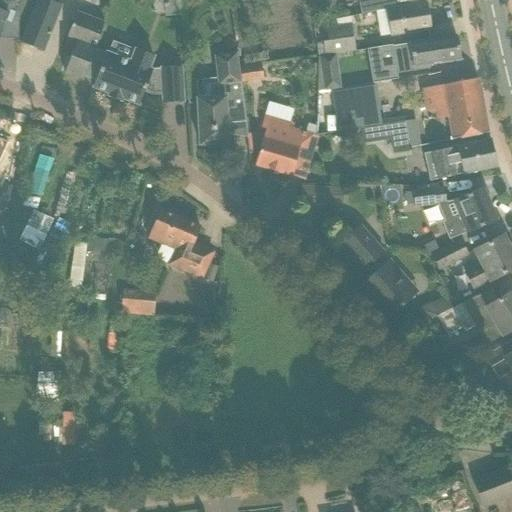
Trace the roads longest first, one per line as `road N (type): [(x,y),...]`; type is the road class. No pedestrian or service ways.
road 1 (residential): [(415,408),(243,214),(177,163),(0,84)]
road 2 (residential): [(94,507),(339,470),(367,456),(415,408)]
